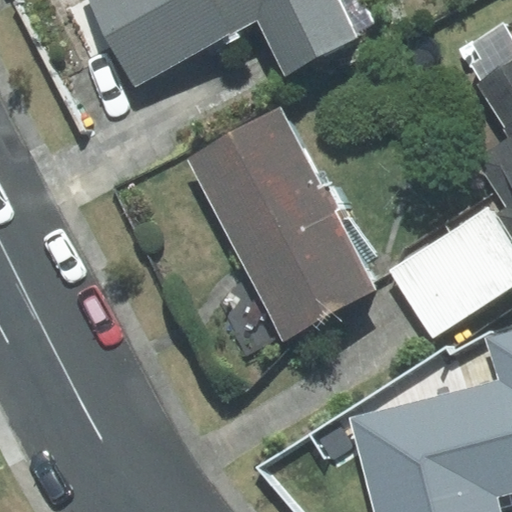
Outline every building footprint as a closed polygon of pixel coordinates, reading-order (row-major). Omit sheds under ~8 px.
[(105,0),(151,87),(282,18),(315,0),(105,0)] [(372,0),(315,0),(282,18),(311,75),(391,35),(372,0)] [(511,69),(494,81),(511,110),(511,145),(503,151),(511,164),(511,186),(504,191),(511,204),(511,69)] [(306,105),(204,159),(261,265),(300,339),(401,285),(360,208),(365,205),(354,185),(350,187),(306,105)] [(404,270),(446,337),(511,296),(511,204),(404,270)] [(511,347),(511,378),(412,404),(440,511),(448,511),(511,495),(511,333),(509,335),(511,347)]
